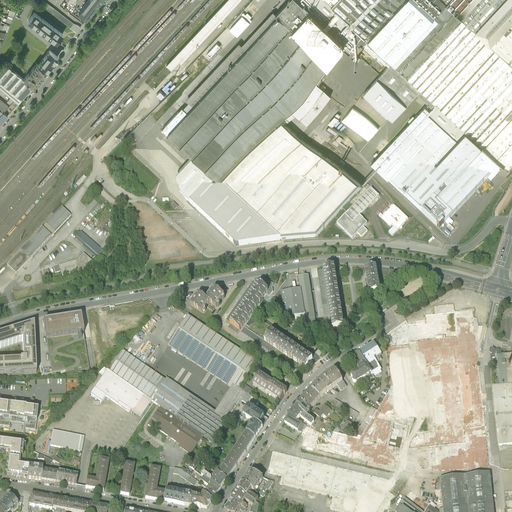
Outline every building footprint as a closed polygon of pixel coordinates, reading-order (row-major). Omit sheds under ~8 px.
[(88,0),(78,13),(86,19),(101,0),(88,0)] [(227,0),(167,65),(169,67),(171,68),(178,61),(181,64),(240,0),(227,0)] [(278,15),(328,62),(343,45),(344,44),(344,43),(344,42),(344,41),(343,41),(298,0),(287,0),(276,13),(278,15)] [(427,113),(423,109),(371,165),(440,229),(450,219),(501,164),(508,171),(510,169),(511,166),(511,0),(298,0),(343,41),(355,54),(364,44),(385,64),(386,63),(396,72),(399,69),(421,90),(418,93),(433,107),(427,113)] [(73,23),(44,1),(41,5),(76,32),(80,28),(77,25),(73,23)] [(0,51),(16,11),(11,9),(4,25),(3,25),(0,32),(0,51)] [(278,15),(276,13),(273,11),(242,45),(239,43),(199,86),(197,85),(185,99),(187,100),(191,105),(278,15)] [(62,34),(34,12),(28,19),(31,22),(35,25),(37,27),(41,30),(44,32),(43,32),(47,35),(50,37),(49,37),(53,40),(54,40),(56,42),(62,34)] [(214,177),(281,240),(315,237),(329,223),(333,218),(362,187),(282,112),(294,100),(316,75),(328,62),(278,15),(191,105),(187,100),(183,108),(182,107),(162,129),(192,156),(214,177)] [(214,40),(189,66),(194,71),(204,60),(206,61),(220,46),(214,40)] [(49,50),(38,65),(46,71),(58,56),(49,50)] [(349,82),(359,92),(378,72),(362,58),(357,64),(347,55),(334,68),(349,82)] [(328,62),(316,75),(331,89),(346,104),(356,94),(347,85),(349,82),(334,68),(328,62)] [(2,65),(0,66),(0,88),(11,98),(13,100),(18,104),(33,87),(24,79),(4,63),(2,65)] [(36,63),(28,73),(38,81),(46,71),(38,65),(36,63)] [(33,87),(38,81),(28,73),(24,79),(33,87)] [(316,75),(294,100),(308,114),(331,89),(316,75)] [(8,107),(0,99),(0,110),(3,113),(8,107)] [(331,116),(333,118),(335,120),(342,113),(341,113),(338,109),(331,116)] [(342,126),(335,120),(333,118),(329,122),(337,130),(342,126)] [(214,177),(192,156),(176,174),(180,194),(190,204),(214,177)] [(214,177),(190,204),(236,246),(280,240),(281,240),(214,177)] [(371,189),(345,216),(353,223),(359,216),(369,206),(378,196),(371,189)] [(386,205),(377,214),(381,219),(390,227),(392,226),(394,227),(389,233),(392,237),(408,220),(394,206),(383,217),(381,214),(388,206),(386,205)] [(61,209),(7,267),(9,269),(13,273),(16,276),(71,218),(61,209)] [(353,223),(345,216),(337,224),(344,231),(352,239),(357,234),(363,228),(367,224),(359,216),(353,223)] [(450,219),(440,229),(447,236),(454,229),(451,226),(454,223),(450,219)] [(368,232),(363,228),(357,234),(361,238),(368,232)] [(101,251),(81,233),(75,240),(95,258),(101,251)] [(81,259),(62,264),(64,270),(65,274),(87,267),(94,259),(87,253),(81,259)] [(322,270),(324,281),(336,280),(334,267),(322,269),(322,270)] [(366,282),(378,280),(377,274),(376,268),(364,270),(366,282)] [(376,268),(377,274),(400,278),(401,271),(376,268)] [(327,332),(332,332),(330,317),(328,305),(326,294),(324,281),(322,270),(317,271),(327,332)] [(304,277),(298,278),(300,290),(305,317),(295,318),(296,327),(307,325),(307,327),(316,328),(316,325),(309,276),(304,277)] [(336,280),(324,281),(326,294),(337,292),(336,280)] [(380,292),(378,280),(366,282),(369,294),(380,292)] [(252,294),(259,284),(269,291),(266,295),(269,298),(273,292),(272,289),(273,286),(262,281),(253,283),(226,321),(231,324),(237,315),(245,304),(252,294)] [(259,284),(252,294),(262,301),(266,295),(269,291),(259,284)] [(214,289),(206,300),(209,302),(216,308),(224,296),(214,289)] [(295,318),(305,317),(300,290),(291,291),(281,293),(285,319),(295,318)] [(337,292),(326,294),(328,305),(339,303),(337,292)] [(254,311),(262,301),(252,294),(245,304),(254,311)] [(201,313),(209,302),(206,300),(198,295),(190,305),(201,313)] [(339,303),(328,305),(330,317),(341,316),(339,303)] [(245,304),(237,315),(247,321),(254,311),(245,304)] [(240,332),(247,321),(237,315),(231,324),(230,325),(240,331),(240,332)] [(344,330),(341,316),(330,317),(332,332),(344,330)] [(81,317),(43,323),(51,373),(65,371),(66,373),(79,371),(79,373),(83,372),(83,373),(97,370),(91,338),(88,339),(84,339),(81,317)] [(189,317),(168,347),(230,390),(233,386),(239,390),(257,363),(189,317)] [(0,375),(36,373),(34,325),(0,336),(0,375)] [(240,331),(230,325),(228,328),(237,335),(240,331)] [(105,331),(110,347),(119,345),(114,328),(105,331)] [(245,329),(242,333),(271,352),(273,348),(264,342),(249,332),(245,329)] [(273,348),(275,349),(282,338),(271,332),(264,342),(273,348)] [(275,349),(285,356),(292,345),(282,338),(275,349)] [(381,355),(373,342),(358,352),(359,354),(366,365),(373,375),(374,375),(375,377),(382,373),(380,371),(381,370),(377,363),(377,362),(375,359),(377,358),(380,356),(381,355)] [(285,356),(295,362),(302,352),(292,345),(285,356)] [(492,358),(497,357),(497,354),(501,354),(501,352),(500,352),(499,349),(495,349),(493,347),(490,348),(489,348),(490,352),(490,353),(492,353),(492,358)] [(108,373),(148,400),(162,379),(122,352),(108,373)] [(312,359),(302,352),(295,362),(305,369),(312,359)] [(499,445),(511,443),(511,352),(501,354),(497,354),(497,357),(500,385),(493,385),(499,445)] [(352,358),(358,367),(362,364),(363,367),(366,365),(359,354),(358,354),(352,358)] [(255,368),(261,372),(266,364),(261,360),(255,368)] [(356,386),(373,375),(366,365),(363,367),(362,364),(358,367),(357,367),(357,368),(357,370),(349,374),(356,386)] [(334,370),(323,378),(331,388),(332,390),(338,386),(341,391),(347,387),(334,370)] [(143,418),(153,403),(148,400),(108,373),(106,371),(94,389),(117,405),(118,403),(132,412),(131,413),(140,418),(141,417),(143,418)] [(267,395),(267,394),(274,384),(261,376),(254,386),(267,395)] [(331,388),(323,378),(310,390),(320,399),(331,388)] [(165,381),(162,379),(148,400),(153,403),(160,408),(166,412),(203,437),(214,444),(227,425),(213,415),(215,412),(166,379),(165,381)] [(275,383),(274,384),(267,394),(278,401),(281,403),(288,392),(275,383)] [(240,391),(239,390),(233,386),(230,390),(215,412),(213,415),(227,425),(243,400),(246,395),(240,391)] [(249,391),(243,387),(240,391),(246,395),(249,391)] [(320,399),(310,390),(300,402),(311,410),(320,399)] [(247,405),(252,398),(247,394),(242,402),(247,405)] [(359,414),(335,399),(332,404),(356,419),(359,414)] [(0,417),(37,421),(38,407),(16,404),(0,402),(0,417)] [(311,410),(300,402),(295,408),(308,417),(310,415),(310,412),(311,410)] [(317,410),(314,413),(320,418),(323,415),(326,418),(331,411),(324,405),(319,412),(317,410)] [(153,431),(155,428),(166,412),(160,408),(147,426),(153,431)] [(254,423),(247,434),(255,439),(268,421),(249,408),(244,417),(254,423)] [(308,417),(295,408),(288,414),(299,420),(301,418),(313,426),(315,422),(308,417)] [(190,455),(203,437),(166,412),(155,428),(180,445),(179,448),(190,455)] [(232,418),(239,422),(242,417),(235,413),(232,418)] [(299,420),(288,414),(283,425),(306,436),(304,439),(312,443),(318,429),(307,424),(299,420)] [(350,432),(354,424),(345,420),(341,428),(350,432)] [(84,438),(53,432),(50,447),(82,452),(84,438)] [(246,455),(255,439),(247,434),(237,449),(246,455)] [(0,448),(5,449),(9,450),(7,474),(13,475),(26,477),(28,465),(19,464),(21,442),(0,439),(0,448)] [(237,449),(228,462),(237,468),(246,455),(237,449)] [(398,479),(397,481),(268,453),(264,474),(278,477),(276,484),(329,495),(328,500),(330,501),(328,511),(332,511),(383,511),(384,509),(388,510),(392,490),(400,492),(402,480),(398,479)] [(61,461),(55,457),(52,461),(45,457),(44,463),(51,466),(53,461),(59,464),(61,461)] [(197,458),(190,468),(195,472),(202,462),(197,458)] [(110,461),(100,459),(96,480),(88,479),(86,488),(95,490),(104,491),(108,469),(110,461)] [(228,481),(237,468),(228,462),(219,475),(228,481)] [(135,465),(126,464),(124,471),(122,487),(120,494),(130,496),(135,465)] [(28,479),(42,481),(43,470),(43,468),(29,466),(28,479)] [(191,477),(195,472),(190,468),(190,469),(189,470),(187,469),(186,470),(183,467),(181,470),(191,477)] [(156,501),(163,502),(165,493),(156,492),(160,470),(151,469),(149,475),(145,499),(156,501)] [(199,482),(191,477),(181,470),(174,469),(173,475),(179,475),(195,487),(199,482)] [(42,481),(55,483),(59,472),(43,470),(42,481)] [(76,487),(78,476),(59,472),(55,483),(76,487)] [(222,490),(228,481),(219,475),(218,477),(217,476),(214,480),(205,473),(202,477),(205,478),(222,490)] [(263,479),(250,473),(242,484),(251,491),(254,492),(263,479)] [(494,511),(490,473),(440,479),(443,509),(443,511),(494,511)] [(212,487),(209,490),(218,496),(222,490),(205,478),(202,482),(209,487),(210,486),(212,487)] [(264,487),(259,495),(263,498),(273,482),(269,481),(265,487),(264,487)] [(248,495),(251,491),(242,484),(237,492),(246,498),(248,495)] [(206,493),(204,495),(214,502),(218,496),(209,490),(207,494),(206,493)] [(165,492),(165,493),(163,502),(165,503),(186,506),(187,493),(170,491),(170,493),(167,492),(165,492)] [(422,511),(425,511),(430,506),(410,491),(405,499),(422,511)] [(241,505),(244,501),(246,498),(237,492),(231,501),(240,507),(241,505)] [(13,493),(10,496),(18,503),(22,504),(23,498),(19,498),(13,493)] [(52,510),(52,508),(54,499),(31,494),(29,506),(52,510)] [(9,495),(0,504),(0,506),(5,511),(9,511),(18,503),(10,496),(9,495)] [(202,498),(193,496),(192,507),(208,510),(214,502),(204,495),(202,498)] [(248,495),(246,498),(244,501),(252,506),(253,507),(255,504),(258,500),(251,496),(250,497),(248,495)] [(63,510),(72,511),(73,502),(65,500),(54,499),(52,508),(63,510)] [(236,511),(240,507),(231,501),(225,511),(236,511)] [(91,511),(93,505),(73,502),(72,511),(73,511),(91,511)]
